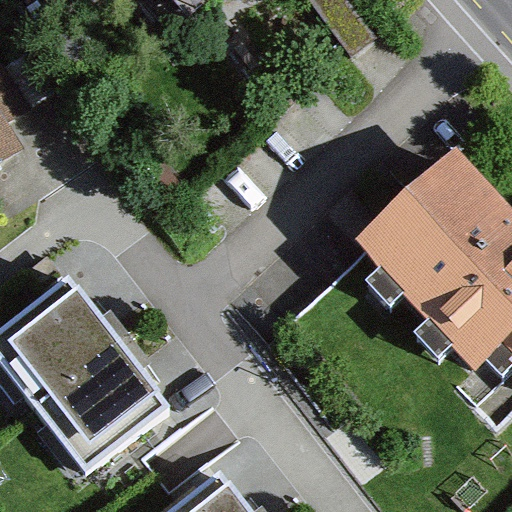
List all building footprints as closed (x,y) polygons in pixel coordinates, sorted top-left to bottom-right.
[(0,160),(11,154),(0,133),(0,121),(33,103),(0,43),(0,160)] [(511,242),(434,156),(336,243),(454,375),(487,346),(511,373),(511,242)] [(0,353),(0,362),(42,417),(115,361),(69,301),(0,353)] [(42,417),(88,476),(161,421),(115,361),(42,417)] [(196,511),(237,511),(222,492),(196,511)]
